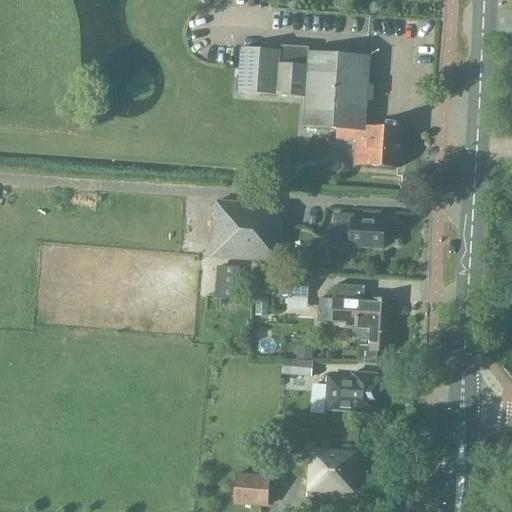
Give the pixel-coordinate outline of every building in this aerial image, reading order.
[(244,51),(241,96),(306,99),(304,128),(339,130),(338,140),(357,141),(355,166),(400,168),(402,130),(367,129),(369,102),(373,101),(374,88),(370,86),(371,58),(309,55),(308,50),(287,49),(285,53),(244,51)] [(219,203),(217,219),(215,221),(213,259),(280,265),(283,226),(282,224),(283,208),(219,203)] [(330,232),(330,249),(351,250),(351,248),(384,249),(384,246),(387,246),(388,236),(385,235),(385,223),(355,223),(356,215),(335,215),(335,232),(330,232)] [(221,269),(218,302),(236,304),(240,271),(221,269)] [(269,278),(268,296),(308,298),(309,280),(269,278)] [(320,298),(319,322),(332,323),(347,323),(346,329),(352,329),(352,333),(359,341),(371,341),(371,346),(370,352),(391,353),(392,329),(393,301),(372,299),(372,301),(365,301),(365,287),(335,285),(335,299),(320,298)] [(299,348),(298,359),(313,360),(314,348),(299,348)] [(313,363),(284,361),(283,377),(312,378),(313,363)] [(328,381),(327,411),(376,414),(378,397),(379,376),(354,375),(353,382),(328,381)] [(309,464),(308,498),(358,500),(359,453),(313,451),(312,464),(309,464)] [(237,479),(236,508),(270,509),(271,477),(267,477),(267,480),(237,479)]
